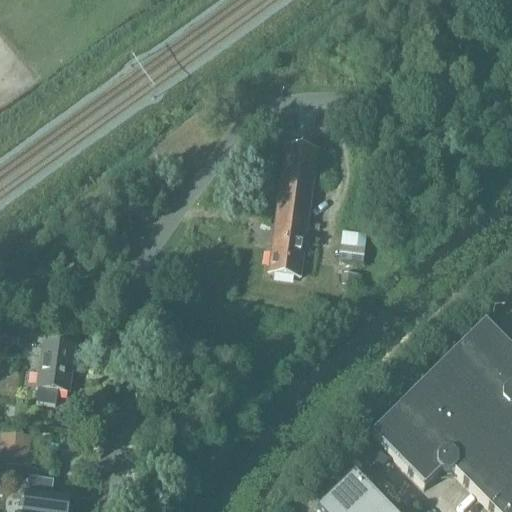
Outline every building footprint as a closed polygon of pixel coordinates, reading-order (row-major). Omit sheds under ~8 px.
[(268,277),(299,282),(317,148),(285,144),(268,277)] [(340,250),(340,266),(363,266),(363,237),(342,237),(342,250),(340,250)] [(205,317),(212,329),(220,325),(213,313),(205,317)] [(441,479),(451,479),(453,477),(487,511),(511,511),(511,355),(484,328),(371,439),(423,493),(439,477),(441,479)] [(19,334),(0,331),(0,346),(17,348),(19,334)] [(42,348),(36,391),(38,391),(36,406),(55,409),(57,394),(68,396),(74,352),(42,348)] [(0,446),(0,458),(1,458),(1,465),(25,467),(27,441),(3,439),(2,446),(0,446)] [(386,511),(353,478),(318,511),(386,511)] [(25,494),(22,511),(67,511),(69,500),(51,498),(53,484),(29,481),(27,495),(26,494),(25,494)]
